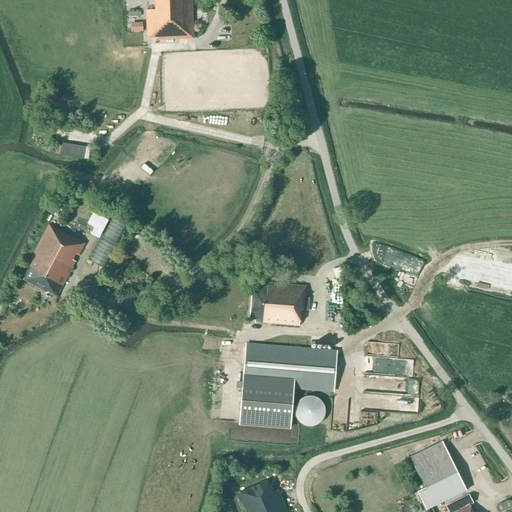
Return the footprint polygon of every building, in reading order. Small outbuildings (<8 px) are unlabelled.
[(147,33),(147,38),(157,38),(157,40),(193,39),(191,0),(145,0),(146,6),(137,6),(137,34),(147,33)] [(56,154),(90,160),(92,148),(58,142),(56,154)] [(149,160),(146,164),(154,170),(157,166),(149,160)] [(145,164),(142,168),(150,175),(154,172),(145,164)] [(112,212),(98,205),(93,213),(108,221),(112,212)] [(105,267),(125,226),(111,219),(91,260),(105,267)] [(33,261),(23,279),(48,293),(48,292),(56,296),(75,262),(72,260),(75,254),(78,256),(84,244),(54,228),(55,225),(51,222),(49,225),(30,259),(33,261)] [(290,282),(291,273),(279,272),(279,271),(267,270),(266,280),(279,281),(290,282)] [(305,298),(306,286),(267,283),(267,287),(252,286),(249,319),(260,320),(260,323),(299,326),(299,322),(300,323),(301,311),(308,311),(309,298),(305,298)] [(129,315),(120,311),(117,317),(126,322),(129,315)] [(336,351),(246,344),(238,426),(291,430),(294,388),(333,391),(336,351)] [(364,374),(364,392),(418,394),(419,376),(364,374)] [(308,428),(313,427),(317,426),(321,422),(324,418),(325,413),(325,408),(323,404),(319,400),(315,397),(310,396),(305,396),(301,398),(297,401),(294,406),(293,411),(293,416),(295,420),(299,424),(303,427),(308,428)] [(466,491),(460,478),(442,442),(410,458),(425,488),(417,491),(426,510),(466,491)] [(285,511),(284,509),(286,508),(278,492),(274,494),(268,480),(237,494),(245,511),(285,511)] [(472,511),(469,505),(473,503),(469,495),(446,506),(448,511),(472,511)] [(501,511),(511,508),(511,507),(511,506),(511,502),(511,501),(510,500),(509,500),(508,500),(497,504),(497,505),(496,505),(496,506),(495,507),(495,508),(495,509),(495,510),(496,510),(496,511),(497,511),(501,511)]
